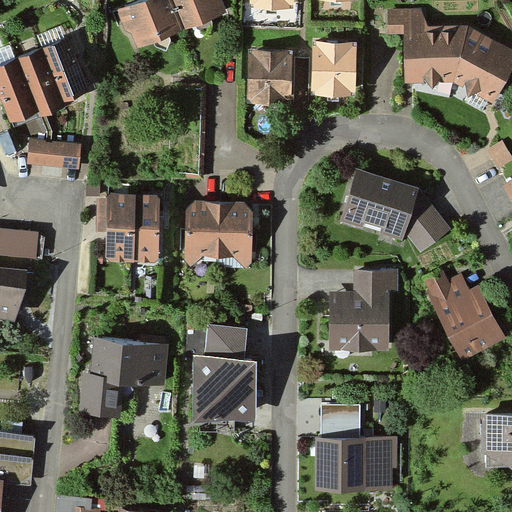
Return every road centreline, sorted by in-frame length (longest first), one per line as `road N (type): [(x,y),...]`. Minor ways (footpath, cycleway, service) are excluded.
road 1 (residential): [(284,511),(286,200),(307,156),(378,134),(433,149),(454,165),(511,278)]
road 2 (residential): [(52,511),(78,210)]
